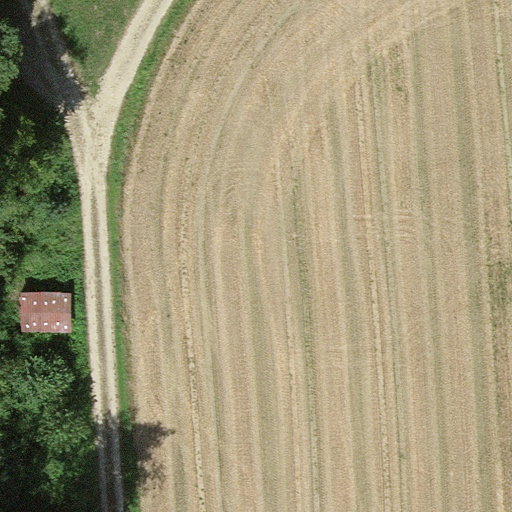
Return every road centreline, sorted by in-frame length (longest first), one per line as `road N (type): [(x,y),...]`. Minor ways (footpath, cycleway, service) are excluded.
road 1 (track): [(104,511),(78,126)]
road 2 (track): [(154,0),(78,126)]
road 3 (track): [(16,0),(78,126)]
